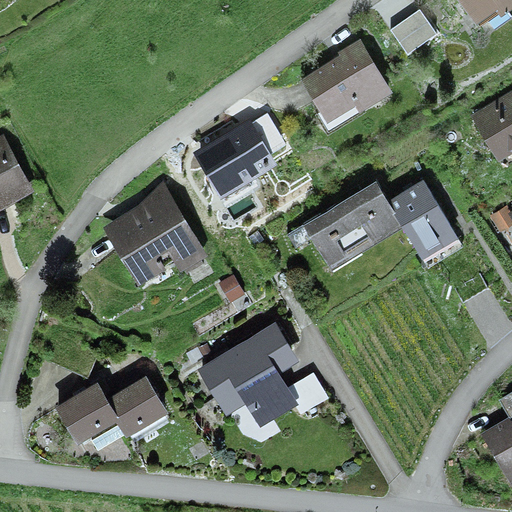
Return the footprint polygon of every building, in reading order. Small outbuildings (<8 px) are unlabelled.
[(511,15),(511,14),(507,7),(511,3),(511,0),(460,0),(469,12),(478,6),(494,28),(511,15)] [(390,28),(406,50),(429,34),(413,11),(390,28)] [(360,41),(341,53),(343,55),(304,79),(323,110),(318,114),(326,127),(389,88),(360,41)] [(511,94),(478,115),(500,153),(511,145),(511,94)] [(240,175),(241,178),(269,161),(247,124),(201,152),(221,186),(240,175)] [(0,199),(23,187),(0,144),(0,199)] [(295,247),(312,237),(327,261),(356,244),(358,248),(401,221),(402,221),(389,200),(376,178),(287,233),(295,247)] [(389,200),(402,221),(401,221),(419,251),(454,230),(423,179),(389,200)] [(164,198),(115,228),(141,272),(171,254),(176,255),(177,258),(194,248),(164,198)] [(275,324),(202,368),(218,395),(238,383),(261,421),(294,401),(301,412),(316,403),(302,379),(287,388),(271,363),(291,351),(275,324)] [(58,332),(46,358),(87,376),(99,350),(58,332)] [(107,399),(116,415),(126,432),(165,409),(145,376),(107,399)] [(77,438),(116,415),(107,399),(97,382),(58,406),(77,438)] [(511,392),(509,394),(511,399),(511,421),(509,420),(487,433),(511,474),(511,392)]
